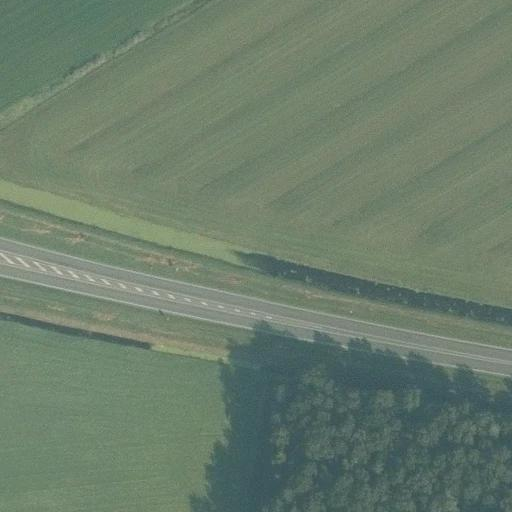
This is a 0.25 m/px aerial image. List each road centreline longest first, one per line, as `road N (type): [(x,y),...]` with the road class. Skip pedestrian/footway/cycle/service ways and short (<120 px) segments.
road 1 (trunk): [(338,332),(323,320),(0,245)]
road 2 (trunk): [(0,271),(319,337),(338,332)]
road 3 (trunk): [(511,365),(338,332)]
